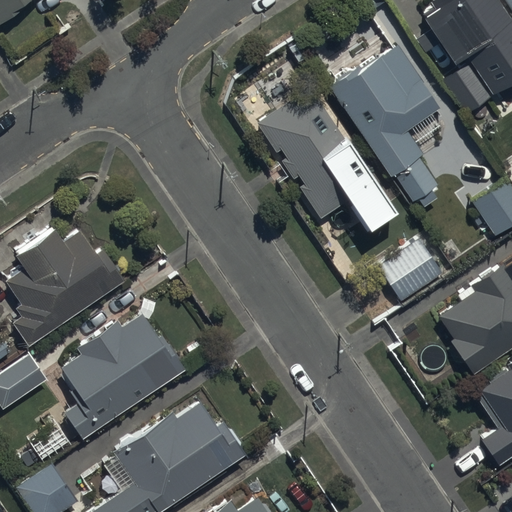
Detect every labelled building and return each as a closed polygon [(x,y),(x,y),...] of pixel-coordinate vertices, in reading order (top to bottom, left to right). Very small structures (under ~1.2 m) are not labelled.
[(0,0),(0,26),(39,0),(0,0)] [(484,108),(511,89),(511,29),(492,0),(432,0),(419,9),(459,69),(440,82),(465,120),(484,108)] [(511,0),(501,0),(511,16),(511,0)] [(326,78),(413,208),(442,188),(407,135),(440,114),(396,48),(363,69),(356,58),(326,78)] [(307,86),(253,121),(321,223),(345,207),(364,236),(394,216),(374,187),(307,86)] [(466,202),(492,240),(511,226),(511,190),(503,177),(466,202)] [(25,339),(119,274),(98,243),(92,247),(76,224),(59,236),(49,221),(10,248),(20,262),(3,274),(19,296),(13,301),(20,310),(10,317),(25,339)] [(371,266),(399,309),(444,279),(416,236),(371,266)] [(511,256),(427,312),(473,380),(511,354),(511,256)] [(76,433),(180,363),(157,329),(154,331),(137,307),(117,321),(112,314),(73,340),(77,347),(54,362),(76,395),(59,407),(76,433)] [(44,374),(26,348),(0,366),(0,402),(1,404),(44,374)] [(472,434),(497,471),(511,460),(511,370),(474,395),(492,422),(472,434)] [(79,511),(141,511),(241,447),(219,414),(212,418),(198,397),(174,412),(169,405),(109,444),(113,449),(103,456),(121,483),(79,510),(79,511)] [(52,511),(74,497),(46,457),(10,482),(31,511),(52,511)] [(270,511),(254,489),(235,502),(226,490),(193,511),(270,511)]
